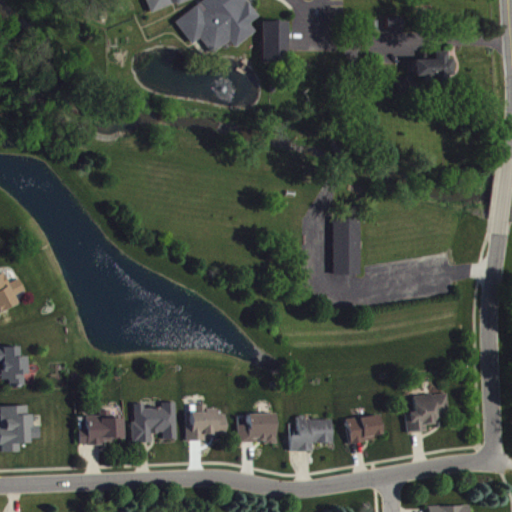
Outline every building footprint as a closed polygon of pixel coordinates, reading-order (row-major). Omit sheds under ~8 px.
[(142,0),(150,20),(197,2),(199,0),(207,0),(175,30),(192,49),(197,48),(200,56),(234,55),(256,36),(250,30),(260,21),(252,13),(252,9),(244,0),(142,0)] [(404,23),(388,23),(387,39),(404,39),(404,23)] [(288,26),(262,27),(263,68),(289,67),(288,26)] [(414,66),(415,87),(452,86),(452,64),(446,64),(446,57),(433,57),(434,66),(414,66)] [(334,225),(334,281),(361,281),(361,225),(334,225)] [(0,279),(0,317),(18,308),(15,302),(26,297),(19,284),(9,289),(4,277),(0,279)] [(26,362),(19,363),(19,352),(0,353),(0,369),(2,369),(3,386),(10,386),(10,392),(27,392),(26,362)] [(415,418),(406,419),(408,439),(428,438),(427,431),(441,430),(441,423),(450,423),(448,399),(414,402),(415,418)] [(134,449),(152,448),(151,439),(163,439),(163,445),(177,445),(176,409),(162,409),(162,414),(144,414),(144,410),(133,410),(134,449)] [(0,424),(1,459),(20,458),(20,450),(31,449),(30,411),(0,412),(0,424)] [(187,447),(207,447),(206,442),(227,441),(226,420),(217,420),(217,415),(208,415),(208,411),(193,411),(193,418),(191,418),(191,431),(187,431),(187,447)] [(124,423),(112,424),(112,416),(100,416),(100,422),(86,422),(87,434),(79,435),(79,451),(105,451),(105,445),(124,444),(124,423)] [(238,431),(238,449),(276,448),(275,419),(249,420),(250,431),(238,431)] [(349,448),(383,445),(380,421),(347,425),(349,448)] [(333,426),(307,426),(306,422),(297,422),(298,441),(290,441),(291,458),(313,457),(312,450),(333,449),(333,426)]
